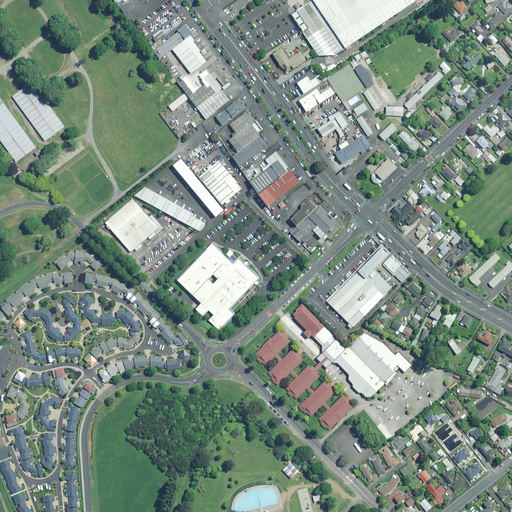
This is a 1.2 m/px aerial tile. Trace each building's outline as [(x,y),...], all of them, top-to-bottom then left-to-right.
[(309,0),(289,14),(317,56),(332,55),(342,49),(309,0)] [(309,0),(342,49),(343,49),(414,0),(309,0)] [(511,8),(511,7),(505,0),(498,7),(506,15),(511,8)] [(460,3),(458,1),(453,6),(461,13),(467,7),(462,1),(460,3)] [(492,8),(489,5),(484,9),(487,13),(492,8)] [(497,12),(492,16),(487,21),(488,22),(487,23),(492,28),(496,24),(497,25),(502,20),(501,19),(505,16),(500,11),(498,14),(497,12)] [(475,32),(479,36),(480,34),(484,31),(479,27),(482,25),(476,19),(469,26),(473,30),(472,31),(474,33),(475,32)] [(162,31),(161,30),(153,36),(154,37),(153,38),(156,42),(171,30),(168,26),(162,31)] [(189,35),(182,27),(153,50),(159,58),(189,35)] [(461,32),(458,29),(456,31),(455,30),(450,34),(445,30),(442,33),(451,42),(461,32)] [(498,41),(491,34),(489,36),(490,38),(488,39),(494,45),(498,41)] [(511,41),(507,36),(502,41),(509,49),(511,51),(511,41)] [(199,52),(188,39),(172,51),(189,75),(205,63),(197,53),(199,52)] [(280,49),(271,55),(279,67),(281,65),(284,69),(288,67),(291,71),(304,62),(302,58),(304,57),(305,60),(313,56),(307,46),(287,59),(280,49)] [(492,52),(504,66),(509,63),(508,62),(510,60),(505,54),(500,49),(497,51),(495,49),(492,52)] [(366,54),(364,51),(353,58),(355,62),(366,54)] [(464,58),(467,61),(463,66),(469,72),(471,69),(472,70),(476,66),(475,65),(483,56),(479,52),(472,60),(467,55),(464,58)] [(450,71),(441,61),(436,66),(445,75),(450,71)] [(371,82),(359,64),(352,69),(365,87),(371,82)] [(184,77),(176,83),(203,118),(226,100),(203,70),(195,76),(202,85),(194,91),(184,77)] [(443,76),(438,71),(402,105),(406,110),(443,76)] [(457,75),(452,76),(453,82),(464,78),(464,75),(461,74),(461,71),(457,72),(457,75)] [(314,83),(311,78),(301,85),(308,96),(324,86),(319,80),(314,83)] [(31,83),(12,96),(43,141),(62,128),(31,83)] [(476,92),(471,87),(463,95),(468,101),(473,96),(476,92)] [(458,96),(460,95),(453,88),(448,93),(451,96),(453,94),(456,97),(450,103),(453,107),(454,105),(459,110),(464,105),(457,97),(458,96)] [(380,108),(367,89),(361,93),(373,112),(380,108)] [(327,103),(319,90),(301,102),(310,114),(327,103)] [(323,96),(327,103),(336,97),(331,91),(323,96)] [(186,99),(182,94),(167,106),(170,111),(186,99)] [(243,108),(236,99),(213,117),(220,126),(243,108)] [(33,148),(2,102),(0,103),(0,141),(14,161),(33,148)] [(366,111),(361,103),(351,110),(356,117),(366,111)] [(434,111),(429,106),(426,110),(431,115),(434,111)] [(451,110),(447,106),(439,114),(446,121),(449,117),(452,114),(450,111),(451,110)] [(400,108),(383,107),(383,115),(400,116),(400,108)] [(237,152),(260,135),(258,132),(263,129),(256,121),(255,121),(247,111),(229,125),(234,132),(231,134),(233,137),(228,141),(237,152)] [(350,126),(341,113),(332,119),(345,138),(348,136),(344,130),(350,126)] [(443,124),(435,115),(428,122),(431,125),(433,124),(437,129),(439,126),(440,127),(443,124)] [(508,120),(503,115),(495,122),(500,127),(508,120)] [(372,134),(361,117),(355,121),(366,138),(372,134)] [(339,131),(334,123),(322,131),(327,139),(339,131)] [(395,129),(390,123),(377,136),(382,141),(395,129)] [(204,127),(202,124),(190,132),(193,136),(204,127)] [(490,129),(487,125),(483,128),(491,137),(499,131),(494,125),(490,129)] [(433,134),(427,128),(424,131),(422,129),(418,134),(424,141),(428,136),(430,137),(433,134)] [(505,134),(502,130),(497,134),(501,138),(505,134)] [(418,147),(402,131),(397,135),(413,152),(418,147)] [(268,145),(260,135),(231,157),(239,167),(268,145)] [(489,143),(482,136),(476,141),(484,149),(487,146),(489,149),(494,145),(490,142),(489,143)] [(361,137),(335,155),(341,165),(360,153),(361,154),(368,147),(361,137)] [(511,142),(507,137),(499,145),(503,150),(511,142)] [(341,150),(349,145),(346,141),(339,146),(341,150)] [(400,152),(389,142),(383,149),(393,159),(400,152)] [(478,151),(473,145),(470,148),(468,146),(463,150),(465,153),(466,152),(473,159),(477,155),(475,153),(478,151)] [(407,157),(402,151),(399,154),(403,160),(407,157)] [(42,152),(38,155),(42,161),(46,158),(42,152)] [(488,157),(484,153),(481,156),(489,163),(491,161),(493,163),(496,160),(491,154),(488,157)] [(395,168),(386,158),(372,172),(371,174),(370,178),(373,181),(377,182),(380,182),(395,168)] [(455,162),(451,158),(447,161),(456,171),(459,168),(461,170),(465,166),(458,159),(455,162)] [(221,211),(178,160),(170,166),(213,218),(221,211)] [(241,188),(217,160),(196,177),(219,206),(241,188)] [(246,183),(256,196),(285,174),(275,161),(246,183)] [(196,173),(200,170),(198,168),(202,165),(201,163),(193,169),(196,173)] [(455,176),(447,168),(442,173),(449,181),(455,176)] [(297,184),(288,172),(285,174),(256,196),(255,196),(264,208),(297,184)] [(439,181),(435,176),(431,178),(433,181),(432,182),(435,186),(434,186),(437,189),(444,183),(441,179),(439,181)] [(465,182),(459,176),(455,180),(460,186),(465,182)] [(434,193),(425,184),(422,186),(424,188),(419,193),(423,198),(428,193),(431,196),(434,193)] [(143,188),(133,197),(198,232),(204,225),(190,216),(191,214),(143,188)] [(447,194),(444,191),(440,195),(446,200),(451,196),(448,193),(447,194)] [(421,200),(413,192),(406,200),(411,205),(413,203),(416,205),(421,200)] [(149,238),(162,227),(148,211),(144,214),(131,199),(103,223),(128,252),(147,236),(149,238)] [(287,220),(294,227),(316,206),(310,200),(305,200),(298,206),(298,211),(287,220)] [(413,207),(408,203),(401,211),(396,206),(391,211),(394,214),(393,216),(399,222),(413,207)] [(335,224),(317,205),(316,206),(294,227),(288,232),(297,242),(314,226),(323,235),(335,224)] [(424,210),(419,205),(415,210),(416,211),(412,215),(411,215),(407,218),(408,219),(406,222),(410,227),(421,216),(419,214),(424,210)] [(442,219),(436,213),(431,218),(437,223),(442,219)] [(432,230),(434,232),(428,238),(431,241),(428,244),(432,248),(433,247),(432,246),(434,245),(444,235),(438,229),(442,225),(439,222),(432,230)] [(428,231),(421,224),(417,228),(420,232),(416,236),(420,239),(428,231)] [(461,238),(457,234),(453,237),(454,238),(451,242),(454,245),(461,238)] [(472,248),(463,239),(457,245),(461,249),(459,251),(455,255),(453,253),(447,259),(454,266),(459,261),(472,248)] [(449,242),(446,240),(438,248),(442,251),(440,252),(444,256),(449,250),(446,246),(449,242)] [(212,243),(175,280),(199,302),(192,309),(199,315),(205,309),(212,315),(207,321),(218,332),(234,314),(228,309),(257,278),(235,256),(231,261),(212,243)] [(388,255),(379,246),(325,302),(351,327),(390,286),(373,270),(388,255)] [(234,254),(229,249),(225,254),(229,258),(234,254)] [(81,262),(81,264),(84,264),(84,260),(87,261),(92,264),(91,266),(97,271),(101,265),(103,266),(105,263),(96,255),(93,258),(88,253),(83,253),(84,251),(80,251),(73,250),(71,253),(66,257),(64,254),(54,262),(56,265),(57,264),(61,270),(68,265),(67,263),(71,260),(75,260),(75,264),(78,264),(78,262),(79,262),(81,262)] [(390,255),(381,264),(399,282),(408,273),(390,255)] [(500,261),(496,256),(469,281),(476,289),(481,284),(478,281),(500,261)] [(471,269),(464,262),(457,269),(460,272),(459,274),(462,277),(471,269)] [(511,272),(511,267),(509,264),(487,285),(493,291),(511,272)] [(63,273),(65,282),(65,284),(73,283),(72,275),(73,275),(73,271),(63,273)] [(65,282),(63,273),(59,274),(59,272),(52,273),(54,281),(55,285),(60,284),(60,283),(65,282)] [(54,281),(52,273),(46,274),(46,275),(36,280),(39,287),(40,290),(51,286),(50,282),(54,281)] [(94,281),(96,275),(86,273),(85,283),(93,284),(93,281),(94,281)] [(96,275),(94,281),(97,282),(97,286),(106,289),(108,284),(110,279),(110,277),(96,275)] [(21,290),(26,296),(28,298),(37,292),(35,289),(39,287),(36,280),(35,278),(30,282),(22,289),(21,290)] [(110,279),(108,284),(112,286),(110,290),(119,295),(122,291),(126,285),(114,279),(114,280),(110,279)] [(422,291),(411,281),(405,287),(402,291),(409,298),(412,294),(416,297),(422,291)] [(126,285),(122,291),(126,294),(124,295),(127,296),(126,298),(129,300),(135,290),(129,286),(128,286),(126,285)] [(511,298),(511,291),(511,292),(507,288),(501,294),(509,302),(511,298)] [(21,290),(20,289),(16,292),(16,293),(8,300),(14,306),(15,308),(24,301),(22,299),(26,296),(21,290)] [(150,305),(145,300),(144,302),(141,298),(142,297),(138,293),(130,300),(132,303),(133,302),(135,304),(136,303),(139,306),(138,308),(142,312),(145,316),(147,314),(151,310),(153,309),(150,305)] [(72,311),(72,307),(71,307),(71,304),(72,304),(74,305),(77,302),(72,298),(71,298),(67,294),(64,297),(63,305),(65,305),(65,308),(66,307),(67,310),(64,313),(68,317),(67,319),(71,322),(72,321),(75,323),(75,326),(72,329),(71,327),(67,331),(69,333),(67,335),(64,335),(64,341),(71,341),(81,331),(80,318),(77,315),(72,311)] [(92,304),(92,299),(90,298),(91,297),(88,294),(79,303),(83,307),(83,313),(93,323),(102,323),(102,325),(113,325),(113,323),(115,323),(115,317),(112,317),(112,314),(102,314),(102,317),(97,317),(95,315),(97,313),(93,309),(92,311),(88,308),(91,308),(91,305),(92,304)] [(404,299),(399,294),(393,300),(398,305),(401,302),(402,304),(405,302),(403,300),(404,299)] [(434,299),(429,294),(422,303),(428,308),(434,299)] [(9,317),(13,313),(11,310),(13,309),(12,308),(14,306),(8,300),(4,303),(5,305),(1,308),(9,317)] [(321,345),(321,353),(331,363),(337,364),(348,375),(348,380),(352,385),(352,388),(358,394),(361,394),(365,397),(370,397),(383,383),(385,385),(395,373),(392,370),(395,366),(402,372),(410,364),(396,351),(393,355),(382,343),(362,334),(345,349),(331,336),(333,334),(301,304),(290,315),(293,317),(292,319),(304,330),(300,334),(306,338),(308,336),(310,338),(311,337),(321,345)] [(396,309),(391,304),(385,309),(390,315),(396,309)] [(444,309),(442,308),(436,305),(433,312),(432,312),(430,316),(438,320),(444,309)] [(426,310),(420,306),(408,324),(416,329),(420,322),(419,321),(426,310)] [(52,323),(54,323),(54,322),(54,319),(53,319),(50,316),(52,314),(48,310),(46,312),(45,311),(45,309),(39,309),(39,311),(34,311),(34,309),(30,309),(30,310),(28,312),(26,310),(24,313),(28,317),(27,318),(30,321),(31,320),(34,323),(36,321),(33,317),(34,316),(41,316),(45,321),(47,322),(47,332),(50,335),(49,335),(53,339),(54,339),(57,341),(64,341),(64,335),(61,335),(59,333),(61,331),(57,327),(55,329),(52,327),(52,323)] [(127,325),(128,323),(133,319),(134,317),(128,311),(126,313),(123,310),(120,310),(119,312),(116,312),(116,317),(120,317),(123,320),(123,321),(127,325)] [(154,313),(151,310),(147,314),(152,320),(149,322),(152,324),(160,316),(156,311),(154,313)] [(449,328),(457,315),(448,310),(444,317),(446,319),(443,324),(449,328)] [(390,318),(385,313),(379,319),(384,324),(390,318)] [(473,319),(466,314),(461,323),(469,328),(472,323),(471,322),(473,319)] [(159,328),(163,324),(165,322),(161,317),(152,325),(155,328),(156,327),(158,329),(159,328)] [(19,329),(18,330),(20,333),(28,326),(21,318),(15,323),(19,329)] [(132,327),(132,328),(130,328),(130,331),(141,331),(140,324),(137,321),(136,322),(133,319),(128,323),(132,327)] [(413,331),(394,320),(391,327),(410,337),(413,331)] [(183,344),(184,344),(185,345),(189,342),(181,332),(178,334),(180,337),(179,338),(175,337),(175,336),(172,336),(171,335),(173,333),(170,330),(171,329),(168,326),(167,327),(163,324),(159,328),(162,331),(159,334),(165,339),(168,342),(172,343),(172,342),(175,342),(174,343),(176,344),(176,345),(181,346),(183,344)] [(291,340),(279,327),(250,355),(253,359),(252,361),(257,367),(260,364),(263,367),(272,358),(277,363),(265,374),(269,378),(267,380),(274,387),(288,374),(293,379),(282,389),(286,393),(284,394),(288,398),(290,396),(293,399),(304,389),(309,395),(296,408),(303,415),(304,413),(308,418),(320,406),(325,411),(316,420),(319,423),(318,425),(321,428),(324,426),(327,429),(351,406),(342,396),(329,409),(322,402),(335,390),(326,380),(313,393),(306,386),(316,376),(313,372),(320,365),(318,364),(312,369),(308,366),(297,377),(291,371),(302,360),(291,349),(281,358),(277,354),(291,340)] [(429,331),(424,329),(420,340),(426,342),(429,331)] [(32,357),(38,361),(39,364),(47,362),(45,353),(42,353),(42,355),(41,355),(35,352),(34,350),(37,349),(35,345),(36,345),(35,341),(33,342),(31,337),(33,336),(31,331),(21,335),(23,341),(26,340),(28,346),(25,348),(29,357),(30,358),(32,357)] [(132,338),(136,342),(137,343),(140,339),(140,335),(141,335),(141,333),(131,332),(131,335),(133,335),(133,337),(132,338)] [(490,334),(486,332),(483,337),(479,334),(477,338),(490,346),(492,343),(491,342),(493,338),(489,336),(490,334)] [(136,342),(132,338),(130,339),(122,338),(122,337),(118,337),(118,339),(119,346),(119,348),(124,348),(124,350),(127,350),(127,349),(131,349),(134,347),(132,346),(136,342)] [(461,352),(452,338),(447,342),(457,355),(461,352)] [(119,346),(118,339),(112,341),(111,339),(108,340),(108,341),(106,342),(109,351),(115,349),(114,347),(119,346)] [(511,357),(511,343),(504,339),(498,349),(504,352),(502,356),(505,358),(507,354),(511,357)] [(96,358),(97,359),(101,356),(99,354),(103,351),(105,353),(109,351),(106,342),(100,344),(101,345),(100,346),(96,349),(94,347),(92,349),(92,350),(90,352),(92,353),(96,358)] [(53,350),(47,351),(50,363),(53,362),(53,360),(56,360),(55,358),(57,358),(57,360),(62,358),(62,356),(63,356),(67,355),(67,358),(77,359),(77,357),(80,358),(82,351),(79,351),(79,348),(76,347),(75,349),(71,349),(71,347),(67,347),(67,349),(62,350),(61,350),(60,347),(57,348),(57,349),(55,350),(55,352),(53,352),(53,350)] [(179,356),(182,358),(180,360),(185,363),(186,362),(187,363),(192,357),(184,350),(179,356)] [(501,355),(496,352),(492,358),(497,362),(501,355)] [(96,358),(92,353),(90,354),(90,353),(84,359),(91,367),(97,361),(95,359),(96,358)] [(324,369),(331,363),(321,353),(314,359),(318,364),(320,365),(324,369)] [(128,370),(129,371),(132,370),(131,367),(135,366),(136,368),(139,368),(139,367),(143,366),(143,367),(146,367),(146,365),(151,364),(150,367),(154,367),(154,366),(158,366),(158,367),(158,368),(164,368),(164,362),(162,362),(162,356),(151,356),(151,358),(145,359),(144,356),(134,357),(134,360),(129,361),(128,359),(123,361),(126,370),(128,370)] [(480,360),(475,357),(467,370),(469,371),(468,373),(472,376),(474,374),(472,373),(480,360)] [(182,362),(178,358),(176,359),(167,360),(167,363),(165,363),(165,369),(168,368),(168,371),(171,371),(171,370),(176,370),(176,368),(180,368),(182,367),(180,365),(182,362)] [(111,376),(112,377),(114,376),(114,377),(117,375),(115,373),(117,372),(118,373),(119,373),(120,374),(123,373),(123,372),(125,371),(122,361),(116,363),(117,366),(113,368),(111,366),(107,369),(108,371),(111,376)] [(506,370),(497,365),(493,372),(494,372),(489,381),(488,380),(485,386),(500,395),(503,389),(497,385),(506,370)] [(56,377),(62,376),(65,376),(63,368),(55,370),(53,371),(54,378),(56,377)] [(108,371),(106,372),(105,370),(99,373),(105,382),(110,379),(109,377),(111,376),(108,371)] [(38,376),(29,377),(30,379),(27,378),(26,379),(24,377),(26,375),(19,371),(13,380),(20,385),(21,382),(23,383),(23,382),(27,384),(26,386),(28,387),(33,386),(33,387),(37,386),(37,387),(39,386),(40,386),(40,384),(45,383),(45,385),(48,384),(48,383),(50,383),(48,374),(42,375),(43,377),(38,378),(38,376)] [(60,391),(58,392),(60,395),(61,394),(62,396),(70,391),(67,386),(65,388),(63,383),(63,381),(65,381),(64,377),(62,378),(62,376),(56,377),(57,379),(55,379),(56,381),(54,381),(55,385),(57,385),(58,386),(60,391)] [(86,389),(90,393),(92,394),(97,389),(88,383),(84,388),(86,389)] [(16,419),(20,418),(21,420),(24,419),(26,415),(29,411),(28,411),(30,406),(27,405),(25,398),(27,397),(26,395),(22,393),(23,392),(11,386),(7,396),(14,399),(15,397),(17,397),(16,399),(19,400),(20,405),(17,413),(6,416),(8,424),(7,424),(8,427),(18,424),(16,419)] [(460,388),(460,390),(457,389),(457,392),(459,393),(458,396),(481,398),(482,391),(460,388)] [(81,395),(86,399),(88,400),(90,398),(89,397),(90,395),(89,394),(90,393),(86,389),(85,390),(83,389),(79,394),(81,395)] [(86,399),(81,395),(78,399),(76,398),(73,403),(82,408),(83,405),(84,406),(85,403),(83,402),(86,399)] [(46,419),(47,418),(47,416),(49,417),(51,411),(48,410),(49,407),(52,405),(55,406),(55,409),(58,409),(59,404),(60,404),(61,399),(53,397),(52,396),(44,402),(41,404),(39,411),(40,412),(39,418),(37,419),(44,430),(46,429),(49,430),(49,431),(54,432),(54,431),(55,431),(56,425),(55,425),(56,421),(52,420),(51,422),(50,422),(49,422),(46,419)] [(463,407),(455,398),(446,405),(455,417),(458,414),(456,412),(463,407)] [(498,407),(494,402),(475,416),(479,421),(498,407)] [(69,420),(75,421),(78,422),(79,416),(80,411),(78,410),(78,407),(73,406),(72,409),(69,408),(68,414),(66,419),(69,420)] [(438,421),(432,413),(425,419),(431,426),(438,421)] [(507,421),(503,414),(490,421),(494,428),(507,421)] [(449,419),(446,415),(441,419),(444,423),(449,419)] [(75,421),(69,420),(69,424),(66,424),(64,430),(76,432),(77,427),(74,426),(75,421)] [(423,430),(419,424),(414,428),(415,429),(410,433),(413,437),(412,437),(414,441),(419,438),(417,435),(423,430)] [(15,435),(23,432),(21,427),(10,431),(12,436),(15,435)] [(478,427),(470,434),(474,439),(482,432),(478,427)] [(460,436),(456,431),(445,439),(450,446),(453,444),(452,443),(460,436)] [(24,437),(26,437),(24,432),(23,432),(15,435),(17,439),(14,441),(14,443),(15,446),(16,449),(18,449),(19,451),(21,450),(22,455),(20,456),(21,458),(19,459),(21,462),(31,459),(29,453),(31,452),(29,447),(28,448),(26,442),(24,437)] [(446,437),(442,432),(436,437),(440,442),(446,437)] [(44,445),(51,444),(51,439),(55,439),(55,433),(44,434),(44,439),(42,439),(43,445),(44,445)] [(406,442),(403,437),(394,444),(398,449),(406,442)] [(511,444),(511,441),(509,437),(505,441),(504,439),(498,444),(502,450),(505,447),(507,449),(511,444)] [(424,441),(422,438),(417,442),(426,453),(431,449),(427,444),(425,440),(424,441)] [(67,455),(73,455),(75,455),(75,444),(73,443),(73,439),(72,439),(67,439),(67,443),(65,443),(64,455),(67,455)] [(56,447),(56,444),(51,444),(44,445),(45,456),(52,456),(56,455),(56,447)] [(470,449),(465,444),(461,447),(466,453),(470,449)] [(415,450),(411,445),(403,452),(406,456),(415,450)] [(487,452),(482,446),(479,448),(490,462),(495,458),(492,455),(495,453),(491,449),(487,452)] [(395,465),(395,459),(392,459),(388,450),(382,453),(388,466),(395,465)] [(440,458),(435,451),(430,455),(435,462),(440,458),(441,460),(445,457),(443,455),(440,458)] [(73,455),(67,455),(67,462),(65,464),(68,466),(66,468),(69,471),(76,464),(73,461),(73,455)] [(52,456),(45,456),(43,456),(43,459),(47,459),(47,463),(43,460),(41,463),(44,465),(43,465),(46,468),(47,468),(52,472),(54,470),(52,468),(55,464),(53,461),(52,456)] [(476,464),(470,457),(467,459),(468,460),(461,466),(465,471),(470,467),(471,468),(476,464)] [(385,474),(384,467),(382,467),(378,458),(372,461),(378,474),(385,474)] [(12,464),(10,459),(0,462),(0,465),(3,473),(11,470),(10,467),(10,465),(12,464)] [(24,470),(28,472),(29,471),(33,473),(32,474),(36,476),(39,475),(40,478),(44,476),(40,463),(36,464),(38,468),(36,468),(30,465),(30,464),(33,463),(32,459),(21,463),(22,467),(23,467),(24,470)] [(416,470),(410,463),(400,470),(405,477),(416,470)] [(286,468),(287,469),(284,471),(291,479),(299,472),(291,464),(286,468)] [(376,481),(374,475),(371,476),(367,466),(365,468),(364,466),(360,467),(365,478),(367,477),(369,482),(376,481)] [(16,475),(14,469),(11,470),(3,473),(5,479),(8,484),(16,481),(18,480),(16,475)] [(455,474),(451,469),(446,473),(445,472),(442,474),(451,485),(454,482),(451,477),(455,474)] [(430,478),(424,470),(417,475),(420,478),(424,483),(430,478)] [(78,496),(78,495),(77,495),(77,490),(77,485),(74,485),(74,480),(77,480),(77,472),(71,472),(71,473),(66,473),(67,480),(69,480),(69,485),(66,485),(66,490),(66,497),(69,497),(78,496)] [(384,496),(401,481),(397,477),(395,479),(393,477),(390,480),(390,481),(379,491),(382,495),(382,494),(384,496)] [(464,485),(460,480),(454,484),(455,485),(452,487),(455,492),(464,485)] [(16,481),(8,484),(10,489),(12,494),(23,490),(21,484),(18,486),(16,481)] [(511,491),(506,483),(499,489),(500,490),(496,493),(502,500),(505,498),(504,496),(507,494),(508,495),(511,491)] [(431,484),(427,488),(436,499),(433,501),(437,506),(444,501),(440,496),(443,494),(442,493),(445,491),(441,486),(436,490),(431,484)] [(414,494),(412,490),(404,496),(407,499),(414,494)] [(390,502),(393,499),(397,505),(405,498),(401,493),(398,495),(395,491),(387,498),(390,502)] [(19,510),(27,507),(24,501),(27,500),(24,493),(13,497),(16,505),(19,504),(20,507),(18,508),(19,510)] [(55,511),(56,511),(55,506),(53,507),(52,501),(55,501),(54,497),(52,497),(52,495),(42,497),(43,503),(47,502),(47,508),(45,508),(45,511),(55,511)] [(78,496),(69,497),(70,501),(67,501),(67,507),(78,507),(77,501),(78,501),(78,496)] [(415,502),(411,497),(405,502),(409,507),(415,502)] [(432,507),(425,499),(419,503),(427,511),(432,507)] [(492,503),(489,500),(484,504),(486,508),(481,511),(489,511),(498,505),(494,501),(492,503)]
